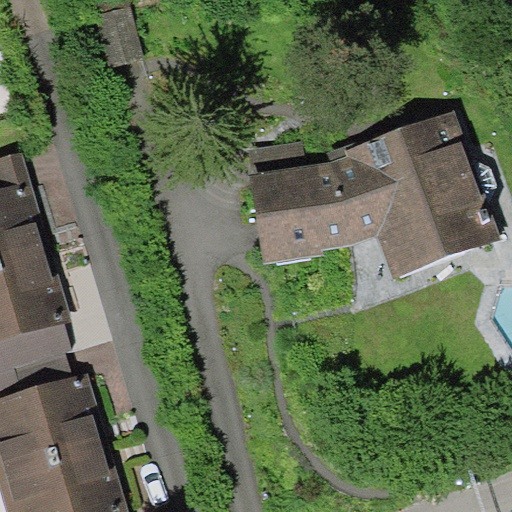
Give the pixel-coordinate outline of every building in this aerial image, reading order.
[(477,161),(462,120),(348,163),(351,175),(266,189),(277,263),(367,249),(392,238),(410,283),(509,243),(495,208),(506,187),(497,167),(477,161)] [(0,198),(0,271),(56,255),(37,188),(0,198)] [(0,343),(75,322),(56,255),(0,271),(0,343)] [(0,407),(0,453),(7,478),(112,448),(93,381),(0,407)] [(16,511),(130,511),(112,448),(7,478),(16,511)]
